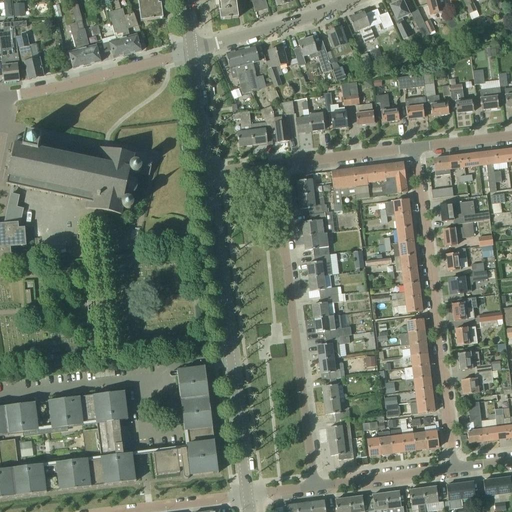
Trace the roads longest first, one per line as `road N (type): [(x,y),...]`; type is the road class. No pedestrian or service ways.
road 1 (residential): [(456,468),(416,145)]
road 2 (residential): [(318,487),(278,164)]
road 3 (unclassified): [(0,96),(191,51)]
road 4 (tertiary): [(228,358),(204,173)]
road 5 (residential): [(168,376),(178,442),(147,445),(138,380)]
road 6 (residential): [(191,51),(333,6)]
road 7 (residential): [(278,164),(416,145)]
road 8 (residential): [(318,487),(456,468)]
road 9 (residential): [(138,380),(0,394)]
road 10 (tertiary): [(246,495),(228,358)]
road 11 (residential): [(110,511),(246,495)]
road 12 (tertiary): [(204,173),(191,51)]
